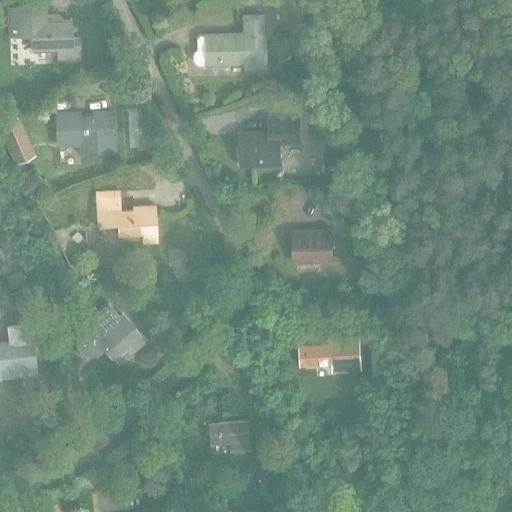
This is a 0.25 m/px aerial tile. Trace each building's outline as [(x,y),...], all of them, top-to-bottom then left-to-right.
[(57,14),(45,15),(45,5),(18,6),(9,6),(10,23),(19,23),(19,36),(32,35),(32,50),(53,49),(53,61),(79,60),(78,37),(72,38),(71,20),(61,20),(60,17),(57,14)] [(243,69),(264,69),(263,15),(242,16),(242,33),(199,34),(195,38),(195,49),(193,51),(191,55),(191,59),(193,62),(196,64),(243,63),(243,69)] [(96,150),(113,149),(112,110),(100,110),(100,116),(80,116),(80,111),(56,112),(57,144),(77,144),(79,144),(79,147),(96,146),(96,150)] [(268,132),(239,133),(240,163),(280,162),(279,142),(299,141),(298,116),(267,117),(268,132)] [(154,204),(119,206),(118,190),(95,192),(97,221),(117,219),(118,234),(142,233),(142,241),(156,240),(154,204)] [(291,229),(292,262),(333,261),(332,227),(291,229)] [(121,313),(119,316),(108,303),(84,324),(75,325),(75,324),(74,324),(77,353),(78,353),(78,352),(91,351),(96,356),(104,348),(112,356),(128,342),(133,348),(144,339),(121,313)] [(0,343),(0,376),(35,373),(31,324),(6,326),(7,343),(0,343)] [(333,368),(352,367),(350,337),(340,338),(340,343),(298,345),(299,365),(333,363),(333,368)] [(229,451),(247,449),(245,421),(207,424),(209,443),(229,441),(229,451)]
